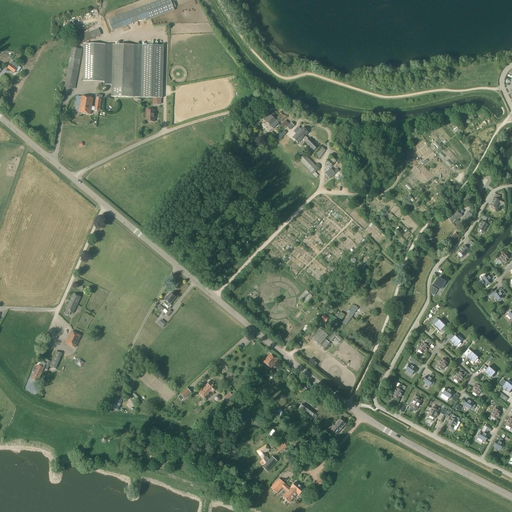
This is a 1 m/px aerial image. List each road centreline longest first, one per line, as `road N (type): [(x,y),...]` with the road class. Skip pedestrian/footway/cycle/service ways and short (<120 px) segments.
road 1 (tertiary): [(511,497),(346,405),(0,118)]
road 2 (residential): [(480,460),(374,402),(416,324)]
road 3 (residential): [(416,324),(432,271),(465,238),(491,192),(511,186)]
